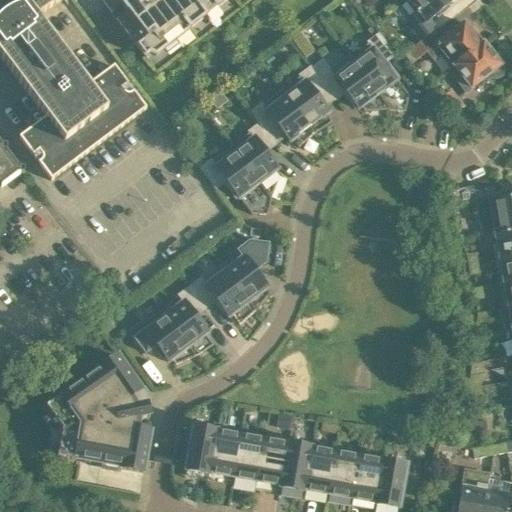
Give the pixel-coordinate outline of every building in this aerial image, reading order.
[(51,182),(54,179),(145,110),(113,67),(87,87),(41,25),(36,19),(61,0),(0,0),(0,59),(45,119),(18,139),(51,182)] [(99,0),(106,8),(144,58),(149,54),(155,57),(228,0),(99,0)] [(406,0),(402,4),(419,24),(410,31),(419,43),(421,41),(422,41),(436,30),(429,20),(454,0),(406,0)] [(444,54),(454,66),(480,45),(464,24),(429,51),(422,41),(421,41),(419,43),(403,55),(411,65),(426,53),(434,63),(444,54)] [(373,39),(378,35),(372,27),(367,31),(373,39)] [(291,37),(296,43),(304,37),(300,31),(291,37)] [(349,60),(353,64),(387,111),(388,112),(404,113),(408,97),(383,64),(394,56),(378,35),(373,39),(367,43),(369,45),(349,60)] [(481,46),(480,45),(454,66),(471,88),(489,74),(491,76),(493,77),(495,78),(497,77),(500,76),(501,75),(502,72),(501,69),(500,66),(483,44),(481,46)] [(329,71),(318,79),(326,90),(335,101),(345,93),(358,110),(361,108),(364,113),(387,111),(353,64),(334,78),(329,71)] [(300,78),(282,92),(313,135),(331,124),(326,117),(328,115),(315,98),(326,90),(318,79),(310,68),(299,76),(300,78)] [(235,93),(241,101),(248,96),(242,88),(238,91),(235,93)] [(250,113),(259,124),(266,134),(277,126),(290,144),(292,142),(298,149),(313,135),(282,92),(263,106),(261,104),(250,113)] [(450,92),(440,100),(453,115),(463,107),(450,92)] [(215,110),(224,103),(217,94),(208,101),(215,110)] [(250,134),(231,149),(270,199),(278,177),(275,173),(277,172),(264,154),(275,146),(266,134),(259,124),(248,132),(250,134)] [(0,187),(21,172),(0,143),(0,187)] [(270,200),(270,199),(231,149),(212,163),(210,161),(199,169),(216,190),(226,182),(251,215),(267,216),(270,200)] [(496,236),(511,233),(511,188),(511,189),(511,190),(511,193),(508,193),(509,198),(497,200),(496,197),(482,200),(479,186),(450,191),(452,205),(476,201),(480,223),(485,228),(483,228),(484,238),(496,235),(496,236)] [(500,259),(511,257),(511,233),(496,236),(500,259)] [(220,268),(223,272),(255,313),(268,296),(265,292),(267,290),(254,273),(265,265),(268,246),(249,243),(237,252),(238,254),(220,268)] [(466,255),(468,265),(477,263),(476,253),(466,255)] [(505,283),(511,281),(511,257),(500,259),(489,261),(490,271),(502,269),(505,283)] [(479,274),(477,263),(468,265),(470,276),(479,274)] [(200,280),(189,288),(205,309),(216,301),(229,318),(231,317),(239,327),(255,313),(223,272),(205,286),(200,280)] [(482,287),(473,289),(472,289),(474,300),(484,298),(482,287)] [(182,303),(164,316),(195,358),(212,347),(205,336),(207,335),(194,317),(205,309),(189,288),(177,296),(182,303)] [(478,321),(490,319),(489,311),(477,313),(478,321)] [(195,358),(164,316),(161,312),(142,326),(140,324),(129,333),(145,354),(155,346),(168,363),(171,362),(174,366),(195,358)] [(485,336),(474,338),(473,347),(487,345),(485,336)] [(511,341),(503,343),(506,358),(511,356),(511,341)] [(144,395),(143,394),(117,358),(45,408),(61,431),(56,459),(143,474),(151,429),(144,395)] [(482,362),(471,364),(470,372),(484,370),(482,362)] [(479,387),(468,388),(467,397),(481,395),(479,387)] [(278,416),(276,428),(289,430),(291,418),(278,416)] [(339,436),(340,426),(322,423),(320,432),(339,436)] [(485,423),(464,426),(467,442),(487,439),(485,423)] [(209,476),(209,475),(216,433),(217,432),(193,428),(193,429),(192,428),(189,444),(188,444),(186,455),(187,455),(184,470),(185,471),(209,476)] [(240,437),(216,433),(209,475),(232,479),(240,437)] [(256,484),(256,483),(264,441),(264,440),(240,436),(240,437),(232,479),(232,480),(256,484)] [(279,488),(287,445),(264,441),(256,483),(279,488)] [(494,456),(506,454),(504,444),(492,446),(494,456)] [(287,445),(279,488),(303,493),(303,492),(311,450),(311,449),(287,445)] [(470,461),(494,456),(492,446),(468,450),(470,461)] [(327,496),(334,454),(311,450),(303,492),(327,496)] [(334,454),(327,496),(327,497),(350,501),(350,500),(358,458),(358,457),(334,453),(334,454)] [(374,505),(382,462),(358,458),(350,500),(374,505)] [(382,462),(374,505),(397,510),(398,509),(401,493),(402,494),(404,483),(403,483),(406,467),(405,467),(406,466),(382,462)] [(482,511),(486,493),(461,488),(458,504),(454,503),(452,511),(482,511)] [(486,493),(482,511),(506,511),(509,497),(486,493)]
